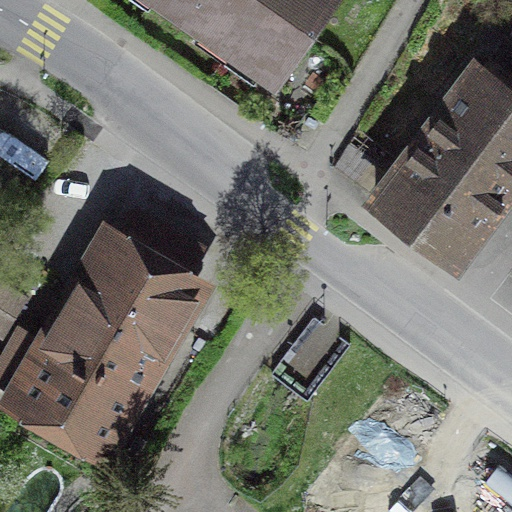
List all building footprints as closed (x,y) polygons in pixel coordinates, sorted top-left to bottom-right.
[(329,0),(131,0),(266,92),(329,0)] [(511,13),(497,34),(511,45),(511,13)] [(511,198),(511,90),(474,63),(366,216),(411,247),(456,278),(511,198)] [(113,234),(110,232),(73,296),(0,423),(0,424),(104,485),(168,376),(182,385),(206,343),(192,335),(216,293),(210,290),(221,271),(124,215),(113,234)] [(36,314),(0,293),(0,342),(15,351),(26,332),(36,314)]
